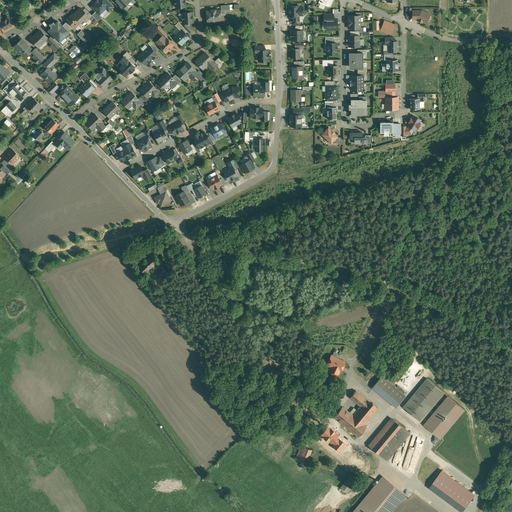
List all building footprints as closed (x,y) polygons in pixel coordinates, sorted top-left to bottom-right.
[(112,7),(106,0),(96,0),(97,1),(91,6),(99,14),(106,8),(108,11),(112,7)] [(117,0),(119,2),(118,3),(123,8),(130,1),(129,0),(117,0)] [(298,6),(290,6),(290,10),(289,10),(289,13),(290,13),(290,17),(293,17),(293,18),(298,18),(298,14),(299,14),(303,14),(303,7),(298,7),(298,6)] [(89,12),(87,14),(81,8),(77,11),(78,11),(77,13),(84,20),(85,21),(89,18),(92,21),(95,18),(89,12)] [(430,15),(421,11),(413,11),(413,19),(416,19),(418,20),(418,21),(422,22),(426,23),(430,15)] [(193,22),(192,12),(183,13),(183,16),(182,16),(182,20),(183,20),(183,23),(193,22)] [(77,13),(74,15),(73,13),(67,19),(75,28),(80,22),(81,23),(84,20),(77,13)] [(333,13),(324,14),(324,22),(327,22),(327,19),(333,19),(333,13)] [(10,22),(8,18),(5,20),(1,22),(5,29),(12,25),(10,22)] [(333,19),(327,19),(327,22),(327,30),(337,30),(337,23),(337,19),(333,19)] [(58,21),(53,26),(49,30),(56,38),(57,38),(56,37),(61,33),(63,35),(67,31),(68,31),(62,25),(58,21)] [(394,25),(384,21),(381,30),(390,34),(394,25)] [(72,29),(66,22),(62,25),(68,31),(67,31),(69,32),(72,29)] [(183,27),(181,24),(177,28),(181,31),(182,30),(185,33),(188,31),(183,27)] [(186,24),(183,27),(188,31),(189,33),(192,30),(186,24)] [(161,28),(158,32),(164,38),(168,35),(161,28)] [(40,30),(31,39),(38,47),(39,46),(38,46),(44,41),(48,38),(40,30)] [(88,36),(85,32),(84,33),(81,30),(77,34),(83,40),(88,36)] [(181,31),(174,38),(181,45),(189,37),(185,33),(182,30),(181,31)] [(295,31),(291,31),(291,33),(290,33),(290,34),(291,34),(291,36),(290,36),(290,37),(291,37),(291,40),(302,40),(302,31),(295,31)] [(356,39),(349,39),(349,47),(359,47),(359,35),(356,35),(356,39)] [(60,46),(51,37),(48,40),(57,49),(60,46)] [(167,38),(159,46),(166,53),(174,45),(167,38)] [(22,39),(14,47),(25,58),(26,58),(25,57),(32,50),(32,49),(25,43),(26,43),(22,39)] [(394,41),(388,41),(388,43),(388,51),(389,51),(390,52),(393,52),(393,51),(398,51),(398,41),(394,41)] [(334,43),(327,43),(327,44),(327,54),(337,54),(337,49),(337,46),(337,43),(334,43)] [(73,53),(71,54),(74,57),(81,50),(76,44),(70,50),(73,53)] [(152,49),(149,46),(144,52),(151,59),(157,54),(156,53),(152,49)] [(44,57),(36,48),(32,52),(37,57),(35,60),(38,63),(44,57)] [(300,49),(291,49),(291,59),(300,59),(300,49)] [(264,50),(258,51),(259,61),(268,61),(268,57),(269,57),(268,54),(268,50),(264,50)] [(132,56),(127,51),(123,55),(124,56),(128,60),(132,56)] [(144,52),(139,57),(141,60),(145,63),(146,64),(151,59),(144,52)] [(205,52),(196,62),(203,69),(209,64),(213,69),(217,65),(213,60),(205,52)] [(365,53),(351,53),(352,68),(366,68),(365,53)] [(52,56),(46,61),(42,65),(46,69),(50,65),(56,60),(52,56)] [(124,56),(120,61),(123,64),(119,69),(125,76),(130,71),(134,66),(134,67),(135,67),(128,60),(124,56)] [(219,57),(215,61),(220,67),(219,68),(226,61),(219,57)] [(393,60),(387,60),(387,64),(386,64),(386,68),(387,68),(387,72),(398,72),(398,68),(398,64),(397,64),(397,60),(393,60)] [(184,66),(182,68),(181,67),(177,72),(185,80),(188,77),(190,75),(192,77),(197,73),(187,62),(187,63),(184,65),(184,66)] [(0,63),(0,75),(2,78),(0,80),(1,80),(6,75),(10,72),(7,69),(6,70),(0,63)] [(46,69),(41,74),(44,77),(45,77),(50,82),(57,75),(54,71),(54,72),(49,67),(50,65),(46,69)] [(333,65),(328,66),(329,76),(337,75),(337,65),(333,65)] [(295,67),(293,67),(292,67),(293,67),(293,78),(293,79),(293,78),(302,78),(303,78),(302,78),(302,67),(302,66),(295,67)] [(103,68),(99,72),(102,76),(98,80),(103,85),(104,86),(113,78),(103,68)] [(91,79),(85,72),(81,76),(87,81),(88,80),(89,81),(91,79)] [(201,72),(196,76),(197,76),(199,78),(198,78),(201,81),(206,77),(201,72)] [(168,73),(158,82),(168,92),(177,83),(172,78),(168,73)] [(6,75),(1,80),(0,80),(0,82),(2,85),(9,78),(6,75)] [(175,75),(172,78),(177,83),(178,84),(182,81),(175,75)] [(358,75),(351,76),(351,80),(350,80),(350,86),(351,86),(351,91),(358,91),(363,91),(363,90),(363,76),(363,75),(358,75)] [(91,79),(89,81),(95,88),(97,85),(91,79)] [(98,80),(97,79),(94,82),(100,88),(103,85),(98,80)] [(87,81),(79,89),(86,97),(91,93),(90,92),(95,88),(89,81),(88,80),(87,81)] [(26,92),(16,82),(9,89),(19,99),(26,92)] [(54,82),(48,89),(52,93),(58,87),(54,82)] [(150,82),(141,91),(143,94),(147,97),(151,93),(154,97),(159,92),(156,89),(156,88),(150,82)] [(395,84),(386,84),(386,92),(389,92),(395,92),(395,84)] [(67,86),(59,94),(62,97),(62,96),(68,102),(71,105),(76,101),(75,100),(78,97),(67,86)] [(262,86),(254,86),(253,96),(264,96),(264,91),(264,86),(262,86)] [(334,86),(326,86),(326,100),(337,99),(337,93),(337,90),(336,86),(334,86)] [(232,88),(221,93),(225,102),(234,97),(239,97),(239,87),(232,88)] [(301,90),(291,90),(291,101),(301,101),(301,90)] [(126,97),(122,101),(128,108),(133,103),(137,107),(141,104),(142,102),(138,99),(132,92),(126,97)] [(395,97),(395,92),(389,92),(389,97),(386,97),(386,109),(398,109),(398,97),(395,97)] [(214,100),(215,102),(220,100),(217,93),(212,95),(214,100)] [(147,97),(143,94),(140,96),(146,102),(149,99),(147,97)] [(367,97),(351,97),(351,103),(349,103),(349,108),(351,108),(351,113),(368,113),(367,97)] [(34,99),(27,106),(26,105),(23,108),(26,111),(27,112),(30,109),(33,112),(41,105),(34,99)] [(418,99),(410,99),(410,109),(420,109),(420,101),(420,99),(418,99)] [(214,100),(203,106),(208,115),(219,110),(215,102),(214,100)] [(10,101),(6,105),(7,106),(4,108),(8,112),(11,110),(12,111),(17,107),(10,101)] [(113,102),(103,111),(110,118),(116,112),(118,114),(121,111),(113,102)] [(258,107),(254,107),(254,108),(250,108),(250,117),(253,117),(254,117),(254,118),(256,118),(257,118),(257,117),(258,117),(261,117),(261,115),(262,115),(262,112),(262,108),(258,108),(258,107)] [(334,107),(327,107),(327,108),(327,119),(332,119),(332,120),(336,120),(336,113),(337,113),(337,110),(337,109),(336,109),(336,107),(334,107)] [(234,115),(230,117),(231,117),(228,119),(232,126),(235,125),(237,125),(240,124),(240,123),(242,122),(239,116),(238,113),(234,115)] [(247,113),(241,113),(241,115),(239,116),(242,122),(246,122),(247,113)] [(95,114),(86,123),(92,130),(97,125),(102,131),(105,127),(100,122),(102,121),(95,114)] [(185,122),(181,114),(177,117),(179,121),(179,120),(181,124),(185,122)] [(293,115),(290,115),(290,119),(290,123),(290,126),(301,126),(301,115),(293,115)] [(421,120),(413,116),(411,119),(411,118),(409,122),(407,126),(409,126),(408,128),(406,128),(406,134),(411,134),(414,129),(415,130),(417,127),(418,127),(420,123),(419,123),(421,120)] [(52,119),(45,127),(52,133),(55,130),(54,129),(59,125),(52,119)] [(117,124),(111,119),(108,122),(110,124),(114,128),(117,124)] [(163,120),(158,123),(160,128),(162,127),(164,130),(168,128),(163,120)] [(176,121),(172,123),(172,124),(170,125),(174,134),(183,129),(181,124),(179,120),(179,121),(176,122),(176,121)] [(395,123),(381,123),(381,133),(388,133),(388,134),(395,134),(395,125),(395,123)] [(110,124),(106,128),(109,131),(106,133),(109,136),(115,130),(114,128),(110,124)] [(217,125),(214,127),(214,128),(211,129),(212,131),(215,137),(216,136),(218,135),(219,136),(226,131),(224,127),(222,128),(220,124),(217,126),(217,125)] [(160,128),(153,132),(158,142),(162,140),(165,138),(167,137),(164,130),(162,127),(160,128)] [(332,130),(328,127),(321,135),(331,143),(337,137),(338,136),(335,133),(332,130)] [(40,129),(33,137),(38,141),(41,138),(39,136),(43,132),(40,129)] [(212,131),(209,133),(213,141),(217,139),(216,136),(215,137),(212,131)] [(204,132),(199,135),(204,145),(210,142),(204,132)] [(64,133),(55,143),(56,145),(59,148),(63,144),(65,146),(68,150),(75,142),(71,138),(70,139),(64,133)] [(362,133),(350,133),(350,138),(355,138),(355,143),(365,143),(365,137),(362,138),(362,133)] [(131,135),(126,137),(129,143),(130,143),(131,145),(135,143),(131,135)] [(199,135),(193,138),(199,148),(204,145),(199,135)] [(146,136),(137,141),(143,151),(152,146),(148,139),(147,136),(146,136)] [(23,149),(27,145),(19,138),(15,142),(23,149)] [(258,139),(255,139),(255,140),(255,150),(264,150),(264,139),(258,139)] [(187,140),(179,144),(184,153),(191,149),(190,146),(187,140)] [(51,142),(45,148),(49,152),(56,145),(55,143),(54,145),(51,142)] [(129,143),(123,147),(124,150),(117,154),(121,161),(126,158),(126,159),(131,157),(130,156),(135,153),(131,145),(130,143),(129,143)] [(12,149),(5,157),(6,158),(12,164),(20,156),(12,149)] [(169,151),(168,150),(166,151),(166,152),(163,154),(166,160),(170,159),(171,161),(172,162),(174,161),(174,160),(177,158),(176,156),(173,150),(172,149),(169,151)] [(251,153),(247,155),(250,160),(251,162),(255,160),(251,153)] [(160,156),(156,158),(161,166),(165,164),(160,156)] [(156,157),(147,162),(152,171),(161,166),(156,158),(156,157)] [(12,164),(6,158),(1,163),(4,165),(7,169),(12,164)] [(234,159),(228,162),(231,168),(233,167),(234,170),(238,167),(234,159)] [(250,160),(241,165),(245,172),(254,167),(251,162),(250,160)] [(7,169),(4,165),(0,168),(5,174),(6,175),(10,171),(7,169)] [(140,165),(131,170),(135,178),(142,175),(145,174),(143,171),(140,165)] [(231,168),(224,172),(228,181),(231,179),(232,179),(234,178),(237,176),(234,170),(233,167),(231,168)] [(147,169),(143,171),(145,174),(142,175),(145,180),(152,177),(147,169)] [(223,177),(219,169),(215,172),(217,175),(219,179),(223,177)] [(17,180),(19,177),(11,171),(9,174),(17,180)] [(19,184),(25,178),(21,175),(16,181),(19,184)] [(217,175),(207,180),(212,189),(214,188),(215,188),(219,186),(219,185),(222,184),(219,179),(217,175)] [(158,187),(157,188),(161,194),(166,192),(165,191),(168,189),(165,184),(158,187)] [(190,193),(186,185),(181,187),(183,191),(186,195),(190,193)] [(201,185),(194,189),(198,197),(206,193),(204,191),(201,185)] [(183,191),(176,196),(181,205),(189,201),(186,195),(183,191)] [(161,194),(155,198),(157,201),(158,200),(161,206),(170,201),(166,192),(161,194)] [(151,256),(142,264),(143,265),(140,267),(148,276),(151,273),(148,270),(156,262),(151,256)] [(156,277),(153,274),(150,276),(154,281),(157,279),(159,281),(167,273),(165,271),(163,270),(156,277)] [(332,356),(331,355),(327,364),(331,366),(329,371),(337,375),(340,370),(341,371),(345,362),(338,359),(332,356)] [(406,396),(382,376),(373,388),(396,407),(406,396)] [(428,378),(416,393),(431,406),(443,392),(428,378)] [(353,415),(345,425),(358,437),(366,427),(364,424),(377,408),(367,399),(366,399),(356,390),(350,397),(361,406),(353,415)] [(416,393),(403,407),(419,421),(431,406),(416,393)] [(448,395),(423,425),(440,438),(464,409),(448,395)] [(342,406),(334,416),(345,425),(353,415),(342,406)] [(403,427),(393,419),(370,447),(380,455),(403,427)] [(403,427),(380,455),(387,461),(410,433),(403,427)] [(312,450),(301,445),(295,459),(307,463),(312,450)] [(475,495),(442,469),(428,487),(462,511),(475,495)] [(392,511),(406,496),(382,476),(353,511),(392,511)] [(349,478),(341,488),(346,492),(355,482),(349,478)]
